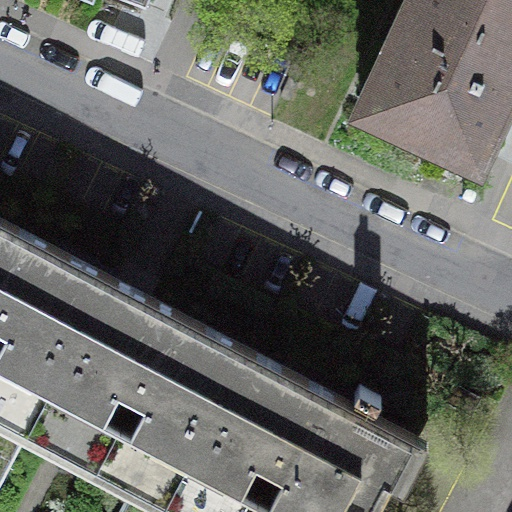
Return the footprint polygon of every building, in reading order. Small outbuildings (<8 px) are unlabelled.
[(511,88),(511,0),(411,0),(363,105),(362,104),(360,109),(477,163),(511,88)] [(0,420),(23,432),(107,272),(56,245),(0,215),(0,420)] [(259,351),(107,272),(23,432),(27,434),(130,489),(173,511),(373,511),(389,484),(403,491),(429,440),(259,351)] [(0,485),(27,434),(23,432),(0,420),(0,485)] [(173,511),(130,489),(118,511),(173,511)]
